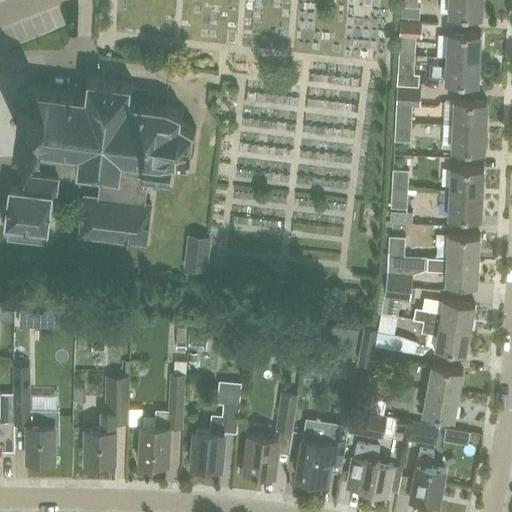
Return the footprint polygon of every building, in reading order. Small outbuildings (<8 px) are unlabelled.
[(419,6),(418,0),(402,0),(402,5),(401,5),(402,18),(419,17),(420,6),(419,6)] [(450,0),(450,11),(450,13),(483,15),(483,0),(450,0)] [(400,53),(416,54),(417,37),(422,37),(423,22),(401,20),(400,36),(401,36),(400,53)] [(449,34),(448,56),(480,57),(482,33),(449,31),(449,34)] [(416,54),(400,53),(399,72),(398,72),(398,84),(420,85),(421,73),(415,72),(416,54)] [(448,56),(446,81),(479,82),(480,57),(448,56)] [(98,196),(85,195),(80,234),(147,243),(152,203),(145,202),(148,182),(169,184),(171,167),(189,169),(192,147),(194,148),(195,146),(192,144),(194,129),(197,127),(196,125),(193,127),(181,120),(182,112),(184,111),(183,109),(181,111),(169,105),(169,100),(167,99),(166,104),(149,102),(149,98),(148,98),(150,88),(131,85),(132,84),(134,82),(132,80),(130,81),(112,79),(112,77),(110,76),(109,79),(91,76),(89,74),(87,76),(89,78),(87,90),(68,88),(68,92),(50,89),(50,85),(48,84),(47,89),(37,87),(37,89),(29,86),(29,84),(27,84),(27,86),(21,91),(20,90),(19,92),(21,93),(21,101),(20,101),(17,128),(25,129),(24,134),(26,137),(31,137),(30,144),(40,146),(39,150),(42,151),(42,146),(61,148),(60,152),(63,152),(63,149),(80,151),(78,167),(76,169),(78,171),(80,169),(99,171),(98,174),(100,174),(98,196)] [(421,105),(422,86),(398,85),(397,104),(421,105)] [(455,101),(454,123),(487,125),(488,100),(455,98),(455,101)] [(396,120),(412,121),(413,105),(397,104),(396,120)] [(412,121),(396,120),(395,140),(412,140),(412,121)] [(453,148),(486,150),(487,125),(454,123),(453,148)] [(451,190),(484,191),(485,167),(452,165),(451,190)] [(393,187),(409,188),(410,169),(394,168),(393,187)] [(57,191),(59,177),(25,173),(23,186),(11,185),(8,204),(4,204),(2,219),(7,219),(6,221),(10,222),(8,235),(47,240),(49,227),(53,191),(57,191)] [(407,207),(409,188),(393,187),(392,206),(407,207)] [(482,216),(484,191),(451,190),(450,214),(482,216)] [(391,210),(390,221),(412,221),(413,211),(391,210)] [(441,256),(480,258),(482,234),(449,232),(447,257),(441,256)] [(186,266),(206,268),(210,236),(190,234),(186,266)] [(387,282),(408,284),(411,285),(412,273),(427,268),(427,256),(405,255),(406,235),(390,234),(388,273),(387,282)] [(480,258),(441,256),(429,256),(428,268),(447,269),(446,281),(479,283),(480,258)] [(410,300),(411,285),(408,284),(387,282),(386,292),(382,311),(398,314),(400,299),(402,299),(410,300)] [(424,319),(472,327),(476,303),(444,297),(442,310),(415,306),(413,317),(424,319)] [(398,314),(382,311),(379,328),(376,343),(397,347),(399,334),(394,333),(398,314)] [(421,331),(438,333),(435,346),(467,352),(472,327),(424,319),(421,331)] [(389,362),(373,359),(370,377),(385,380),(389,362)] [(14,391),(14,399),(14,415),(14,423),(28,423),(30,423),(30,409),(30,399),(30,363),(14,363),(14,391)] [(428,387),(460,393),(464,369),(432,363),(428,387)] [(185,400),(187,372),(174,371),(171,371),(169,399),(169,409),(171,409),(170,426),(183,427),(184,400),(185,400)] [(129,410),(130,398),(130,375),(108,375),(107,397),(105,397),(105,410),(117,410),(117,421),(129,421),(129,410)] [(381,400),(385,380),(370,377),(364,409),(364,410),(383,413),(386,400),(381,400)] [(218,401),(223,402),(241,404),(243,381),(220,379),(218,401)] [(84,387),(73,387),(73,401),(84,401),(84,387)] [(455,417),(460,393),(428,387),(424,412),(455,417)] [(283,390),(278,427),(294,429),(299,393),(283,390)] [(364,410),(364,409),(353,407),(348,429),(383,435),(387,414),(383,413),(364,410)] [(155,424),(142,423),(140,460),(169,461),(170,426),(171,409),(169,409),(156,408),(155,424)] [(30,409),(30,423),(28,423),(28,433),(28,458),(55,459),(56,424),(59,424),(59,409),(30,409)] [(117,410),(105,410),(103,410),(102,427),(87,427),(87,459),(115,459),(116,428),(117,428),(117,421),(117,410)] [(226,414),(222,414),(213,413),(211,429),(196,427),(192,463),(222,466),(226,430),(224,430),(226,414)] [(14,423),(14,415),(0,415),(0,465),(1,466),(4,442),(14,442),(14,433),(14,423)] [(436,443),(440,423),(412,419),(409,439),(436,443)] [(280,437),(275,436),(250,433),(247,458),(243,458),(241,473),(260,475),(260,471),(275,473),(280,437)] [(342,463),(346,438),(333,436),(332,442),(331,441),(332,436),(317,434),(317,439),(303,437),(297,476),(329,482),(332,461),(342,463)] [(355,456),(354,456),(349,485),(372,489),(371,492),(383,495),(384,491),(388,492),(393,463),(377,460),(380,445),(358,441),(355,456)] [(440,502),(446,468),(432,465),(435,450),(421,447),(412,496),(440,502)]
